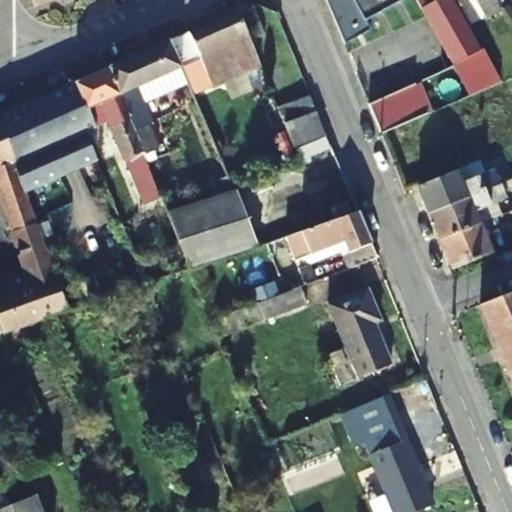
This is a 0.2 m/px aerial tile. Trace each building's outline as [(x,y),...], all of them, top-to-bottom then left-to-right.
[(354,0),(366,20),(401,0),(354,0)] [(479,52),(449,0),(439,0),(423,9),(454,64),(479,52)] [(477,0),(487,18),(502,11),(496,0),(477,0)] [(251,7),(237,13),(249,43),(263,36),(251,7)] [(185,35),(168,42),(180,70),(191,96),(259,67),(249,43),(237,13),(185,35)] [(138,89),(180,70),(168,42),(106,70),(145,165),(162,158),(150,128),(154,126),(138,89)] [(106,70),(73,85),(84,111),(97,106),(106,126),(122,166),(131,163),(136,175),(147,171),(145,165),(106,70)] [(43,99),(0,117),(0,137),(23,196),(94,163),(83,135),(92,131),(84,111),(73,85),(43,99)] [(383,132),(411,120),(398,90),(370,102),(383,132)] [(92,131),(106,126),(97,106),(84,111),(92,131)] [(323,135),(314,112),(283,126),(292,148),(323,135)] [(0,137),(0,206),(31,288),(56,280),(23,196),(0,137)] [(503,185),(495,168),(462,183),(469,199),(503,185)] [(469,199),(462,183),(458,173),(422,188),(432,214),(469,199)] [(136,184),(125,188),(129,199),(141,194),(136,184)] [(469,199),(477,216),(510,203),(503,185),(469,199)] [(481,226),(477,216),(469,199),(432,214),(444,241),(481,226)] [(356,215),(325,226),(283,241),(294,273),(302,270),(309,267),(344,255),(351,273),(376,263),(356,215)] [(257,250),(245,222),(178,247),(189,274),(257,250)] [(457,270),(495,256),(481,226),(444,241),(457,270)] [(59,319),(70,315),(56,280),(31,288),(0,299),(0,328),(3,338),(7,337),(34,327),(59,319)] [(256,311),(263,326),(305,308),(299,293),(276,303),(256,311)] [(325,312),(343,352),(357,384),(389,370),(372,329),(379,326),(366,295),(325,312)] [(511,296),(483,308),(502,351),(511,346),(511,296)] [(242,334),(263,326),(256,311),(234,319),(242,334)] [(511,346),(502,351),(511,375),(511,346)] [(338,391),(357,384),(343,352),(323,361),(338,391)] [(219,511),(240,511),(205,426),(187,433),(219,511)] [(427,511),(399,439),(366,451),(389,511),(427,511)] [(168,462),(180,490),(188,488),(175,459),(168,462)] [(0,511),(9,511),(12,511),(4,488),(0,489),(0,511)] [(43,511),(39,501),(12,511),(9,511),(43,511)]
